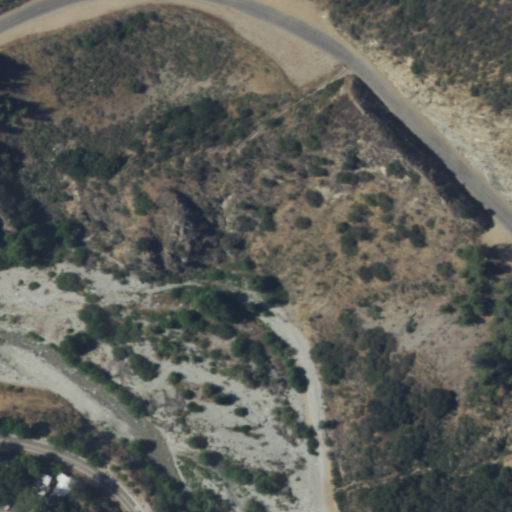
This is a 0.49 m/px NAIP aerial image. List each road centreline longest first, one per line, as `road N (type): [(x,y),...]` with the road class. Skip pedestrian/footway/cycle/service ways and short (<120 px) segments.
road 1 (residential): [(511,222),(385,90),(314,33),(228,0),(0,29)]
road 2 (tertiary): [(0,440),(59,453),(120,492),(134,511)]
